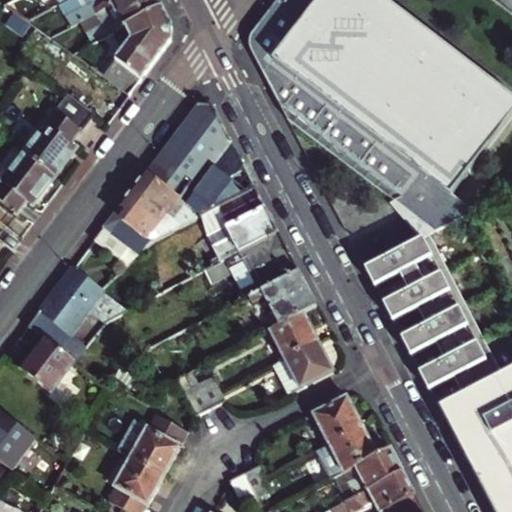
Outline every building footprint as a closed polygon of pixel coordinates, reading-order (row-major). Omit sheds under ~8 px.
[(121,0),(66,0),(63,2),(68,13),(65,14),(67,19),(43,31),(50,36),(91,16),(121,0)] [(163,8),(158,0),(121,0),(91,16),(97,28),(88,32),(94,44),(163,8)] [(395,199),(438,231),(421,240),(366,269),(375,287),(379,285),(387,302),(384,304),(393,321),(397,319),(405,336),(402,338),(404,344),(411,356),(415,354),(423,371),(420,373),(429,390),(432,389),(497,511),(511,511),(511,336),(453,223),(462,219),(445,206),(453,195),(511,116),(511,96),(383,0),(278,0),(254,32),(252,36),(251,40),(251,44),(252,49),(264,75),(288,119),(395,199)] [(173,27),(163,8),(94,44),(75,54),(130,95),(171,42),(173,27)] [(32,23),(17,12),(9,21),(25,33),(32,23)] [(104,93),(94,110),(114,121),(123,104),(104,93)] [(24,152),(56,176),(78,148),(72,143),(94,114),(68,95),(24,152)] [(197,105),(146,173),(178,197),(185,202),(232,141),(214,106),(197,105)] [(202,215),(256,187),(232,141),(185,202),(202,215)] [(56,176),(24,152),(0,183),(0,198),(18,213),(28,200),(34,205),(56,176)] [(175,202),(178,197),(146,173),(131,193),(121,205),(129,211),(113,233),(127,243),(135,249),(154,231),(173,214),(180,205),(175,202)] [(256,187),(202,215),(210,231),(229,221),(232,226),(230,226),(235,236),(216,246),(221,255),(213,259),(215,264),(279,231),(256,187)] [(453,195),(445,206),(462,219),(475,212),(453,195)] [(185,202),(178,197),(175,202),(180,205),(173,214),(183,205),(185,202)] [(388,203),(421,240),(438,231),(395,199),(388,203)] [(105,227),(113,233),(129,211),(121,205),(105,227)] [(135,249),(139,252),(145,245),(187,224),(173,214),(154,231),(135,249)] [(235,236),(230,226),(211,236),(216,246),(235,236)] [(127,243),(113,233),(105,227),(95,240),(116,257),(127,243)] [(299,271),(279,231),(215,264),(206,269),(212,281),(233,271),(247,298),(251,296),(299,271)] [(70,334),(90,308),(103,292),(73,269),(41,312),(66,331),(70,334)] [(299,271),(251,296),(255,302),(267,295),(282,324),(295,318),(305,313),(317,306),(299,271)] [(113,317),(103,291),(103,292),(90,308),(106,321),(113,317)] [(66,331),(41,312),(29,327),(45,340),(54,347),(66,331)] [(306,348),(319,341),(305,313),(295,318),(282,324),(270,331),(285,359),(306,348)] [(54,347),(45,340),(22,370),(52,392),(75,362),(54,347)] [(293,393),(334,371),(319,341),(306,348),(285,359),(273,365),(287,390),(291,388),(293,393)] [(213,376),(200,383),(213,408),(227,400),(213,376)] [(185,391),(199,416),(213,408),(200,383),(185,391)] [(347,397),(314,415),(329,444),(362,426),(347,397)] [(0,409),(0,463),(14,473),(39,437),(0,409)] [(124,453),(135,459),(165,476),(189,433),(158,416),(151,429),(140,423),(124,453)] [(362,426),(329,444),(344,473),(356,466),(377,455),(362,426)] [(377,455),(356,466),(361,475),(349,482),(352,487),(343,492),(340,494),(344,502),(403,471),(391,448),(377,455)] [(145,511),(165,476),(135,459),(111,502),(128,511),(145,511)] [(244,474),(257,498),(271,490),(258,466),(244,474)] [(361,475),(356,466),(344,473),(335,477),(343,492),(352,487),(349,482),(361,475)] [(379,511),(381,511),(415,494),(403,471),(344,502),(325,511),(358,511),(374,504),(378,511),(379,511)] [(231,480),(231,481),(243,504),(257,498),(244,474),(231,480)] [(424,511),(415,494),(381,511),(424,511)]
